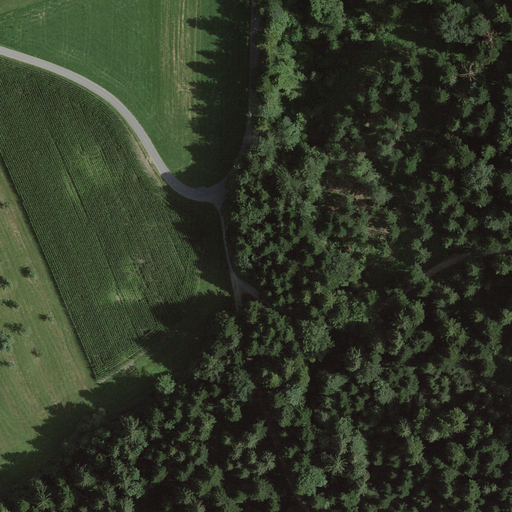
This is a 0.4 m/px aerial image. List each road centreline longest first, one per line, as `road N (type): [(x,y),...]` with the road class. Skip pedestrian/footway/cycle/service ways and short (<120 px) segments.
road 1 (unclassified): [(257,0),(249,138),(229,184),(212,195),(177,187),(129,117),(93,86),(0,49)]
road 2 (track): [(220,192),(245,345),(303,511)]
road 3 (track): [(511,247),(448,263),(348,317),(307,318),(265,301)]
